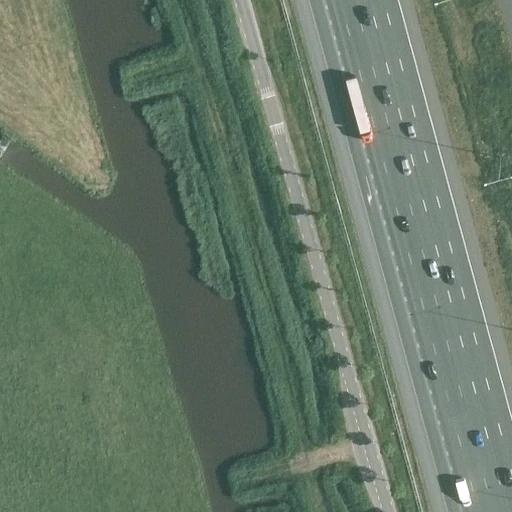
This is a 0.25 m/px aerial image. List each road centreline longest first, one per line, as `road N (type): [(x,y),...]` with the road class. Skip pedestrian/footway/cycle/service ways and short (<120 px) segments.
road 1 (unclassified): [(386,511),(240,0)]
road 2 (motorway): [(361,0),(500,511)]
road 3 (track): [(307,461),(182,0)]
